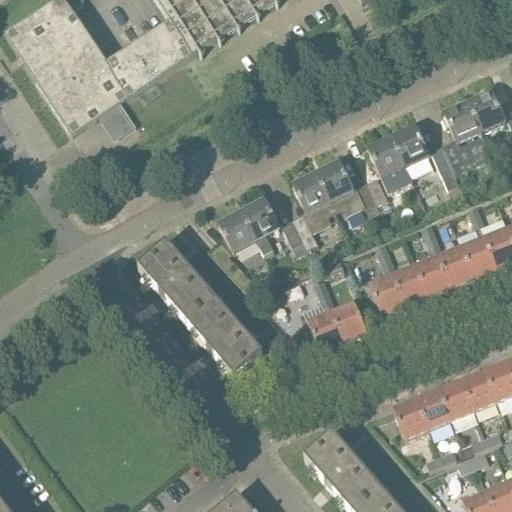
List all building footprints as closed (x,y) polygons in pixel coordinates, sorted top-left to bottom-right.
[(116,112),(122,108),(285,0),(150,0),(170,29),(107,71),(62,2),(4,40),(17,59),(25,53),(30,61),(22,66),(72,141),(103,121),(114,137),(127,129),(116,112)] [(356,0),(362,8),(374,0),(356,0)] [(511,135),(511,103),(497,110),(492,98),(469,108),(482,140),(509,129),(511,135)] [(486,148),(482,140),(469,108),(445,118),(458,149),(454,151),(453,149),(442,154),(455,184),(467,179),(466,177),(492,166),(486,148)] [(411,185),(434,174),(415,133),(392,144),(411,185)] [(412,188),(411,185),(392,144),(368,156),(382,187),(396,180),(402,193),(412,188)] [(458,191),(455,184),(442,154),(431,159),(447,196),(458,191)] [(316,180),(335,220),(343,217),(346,223),(364,214),(368,222),(380,217),(366,190),(353,196),(339,169),(316,180)] [(292,192),(303,213),(299,215),(302,221),(292,226),(306,255),(315,273),(322,270),(317,260),(314,261),(311,255),(318,252),(312,239),(331,230),(328,224),(335,220),(316,180),(292,192)] [(366,190),(380,217),(391,212),(377,184),(366,190)] [(268,243),(280,237),(264,206),(241,219),(257,249),(259,248),(265,259),(275,255),(268,243)] [(472,228),(482,224),(477,212),(467,216),(472,228)] [(233,260),(234,261),(257,249),(241,219),(218,231),(224,242),(208,257),(220,270),(219,270),(249,301),(291,283),(287,274),(253,287),(230,263),(233,260)] [(482,224),(472,228),(477,240),(486,236),(482,224)] [(306,255),(292,226),(281,231),(296,260),(306,255)] [(426,248),(436,244),(431,231),(421,236),(426,248)] [(497,277),(511,270),(511,246),(507,234),(484,243),(497,277)] [(474,286),(497,277),(484,243),(461,253),(474,286)] [(436,244),(426,248),(431,261),(441,256),(436,244)] [(253,349),(215,306),(167,251),(138,275),(186,331),(235,386),(263,361),(253,349)] [(380,267),(390,263),(385,251),(375,255),(380,267)] [(451,295),(474,286),(461,253),(438,262),(451,295)] [(428,305),(451,295),(438,262),(414,272),(428,305)] [(390,263),(380,267),(386,279),(395,275),(390,263)] [(405,314),(428,305),(414,272),(391,281),(405,314)] [(382,324),(405,314),(391,281),(368,290),(382,324)] [(319,304),(328,300),(323,287),(314,291),(319,304)] [(324,316),(333,312),(328,300),(319,304),(324,316)] [(344,352),(368,342),(354,309),(331,318),(344,352)] [(321,361),(344,352),(331,318),(307,328),(321,361)] [(498,410),(511,403),(511,376),(509,368),(486,378),(498,410)] [(475,419),(498,410),(486,378),(462,387),(475,419)] [(452,428),(475,419),(462,387),(439,397),(452,428)] [(429,438),(452,428),(439,397),(416,406),(429,438)] [(406,447),(429,438),(416,406),(393,416),(406,447)] [(485,444),(488,453),(502,447),(499,438),(485,444)] [(394,511),(381,496),(332,441),(304,466),(344,511),(394,511)] [(475,458),(488,453),(485,444),(471,449),(475,458)] [(507,461),(511,459),(511,448),(503,452),(507,461)] [(443,471),(457,466),(453,457),(439,463),(443,471)] [(471,465),(475,474),(488,469),(485,460),(471,465)] [(429,477),(443,471),(439,463),(426,468),(429,477)] [(475,474),(471,465),(458,471),(461,480),(475,474)] [(491,511),(511,511),(511,496),(508,487),(485,497),(491,511)] [(464,511),(491,511),(485,497),(462,508),(464,511)] [(236,503),(225,511),(245,511),(237,501),(235,502),(236,503)]
